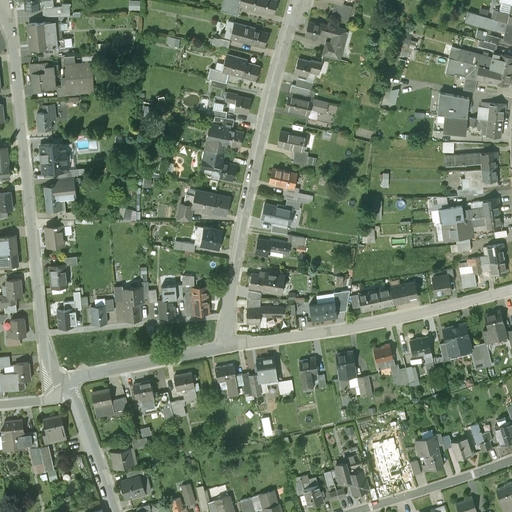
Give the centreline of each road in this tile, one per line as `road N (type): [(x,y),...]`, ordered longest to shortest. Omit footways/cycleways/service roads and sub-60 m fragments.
road 1 (residential): [(42,329),(3,3)]
road 2 (residential): [(227,317),(265,117),(304,0)]
road 3 (residential): [(226,343),(511,290)]
road 4 (residential): [(42,329),(227,317)]
road 5 (residential): [(226,343),(85,370),(62,387)]
road 6 (residential): [(354,511),(511,461)]
road 7 (residential): [(111,511),(66,389)]
